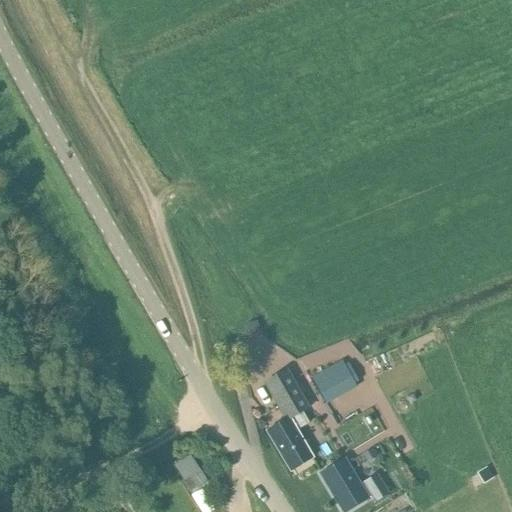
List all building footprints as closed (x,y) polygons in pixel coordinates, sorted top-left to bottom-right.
[(312,377),(327,404),(355,388),(340,361),(338,363),(331,350),(312,360),(319,373),(312,377)] [(285,419),(266,431),(290,471),(313,457),(297,430),(308,423),(302,413),(309,408),(288,371),(265,385),(285,419)] [(371,450),(363,454),(368,462),(376,458),(371,450)] [(191,456),(175,467),(185,482),(183,483),(191,495),(209,482),(191,456)] [(344,460),(320,474),(342,511),(346,511),(368,500),(366,498),(371,495),(375,502),(387,495),(376,476),(359,486),(344,460)]
